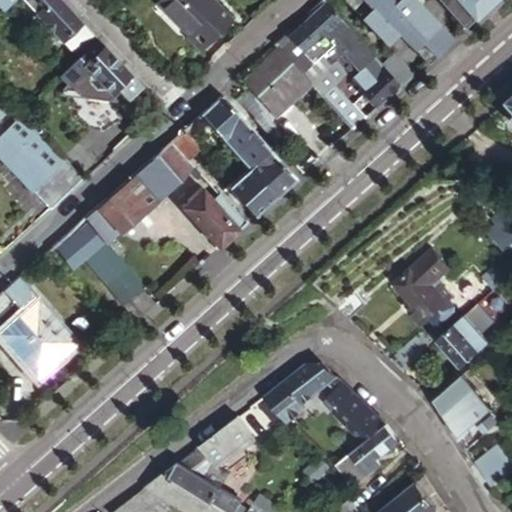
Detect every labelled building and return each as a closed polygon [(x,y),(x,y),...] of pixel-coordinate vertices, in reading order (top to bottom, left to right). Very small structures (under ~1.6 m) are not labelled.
[(11,0),(0,0),(0,6),(3,9),(11,0)] [(96,36),(62,0),(23,0),(76,56),(96,36)] [(189,30),(184,36),(198,49),(227,18),(207,0),(157,0),(157,1),(189,30)] [(325,0),(323,0),(296,25),(310,41),(330,63),(336,58),(325,45),(317,35),(339,15),(325,0)] [(449,11),(439,0),(432,0),(428,4),(441,18),(449,11)] [(439,0),(449,11),(464,26),(492,0),(439,0)] [(152,6),(184,36),(189,30),(157,1),(152,6)] [(455,34),(464,26),(449,11),(441,18),(455,34)] [(317,35),(325,45),(347,25),(339,15),(317,35)] [(279,45),(290,58),(310,80),(330,63),(310,41),(296,25),(290,31),(287,28),(274,40),(279,45)] [(113,53),(96,36),(76,56),(60,72),(77,89),(95,90),(102,85),(108,92),(130,72),(113,53)] [(290,58),(279,45),(243,76),(249,83),(276,113),(312,82),(310,80),(290,58)] [(394,51),(381,63),(400,84),(412,73),(394,51)] [(372,53),(342,80),(369,111),(400,84),(381,63),(372,53)] [(130,72),(108,92),(119,103),(140,83),(130,72)] [(235,97),(267,132),(276,144),(288,134),(278,122),(275,120),(276,113),(249,83),(246,86),(235,97)] [(221,92),(200,111),(248,165),(229,183),(256,212),(296,176),(221,92)] [(48,209),(81,179),(62,158),(38,131),(36,129),(25,120),(23,118),(21,120),(16,120),(14,118),(0,132),(0,157),(30,190),(48,209)] [(193,118),(188,122),(206,141),(210,137),(193,118)] [(184,126),(172,137),(191,158),(203,147),(184,126)] [(111,191),(82,217),(96,232),(106,243),(196,163),(191,158),(172,137),(111,191)] [(247,220),(210,180),(196,193),(205,204),(193,215),(219,244),(247,220)] [(511,242),(511,229),(496,213),(493,215),(497,220),(488,230),(506,248),(511,242)] [(82,217),(51,245),(64,261),(81,246),(96,232),(82,217)] [(96,232),(81,246),(128,299),(143,285),(106,243),(96,232)] [(453,293),(422,260),(406,276),(403,273),(395,281),(414,302),(410,306),(423,320),(453,293)] [(78,340),(38,296),(18,274),(4,288),(23,309),(0,330),(0,334),(38,376),(78,340)] [(336,306),(349,318),(365,303),(364,301),(353,290),(336,306)] [(503,313),(487,295),(479,302),(496,319),(503,313)] [(496,319),(479,302),(438,337),(464,363),(491,340),(482,331),(496,319)] [(421,330),(390,356),(402,368),(438,337),(432,331),(421,330)] [(347,382),(341,377),(332,374),(317,359),(300,365),(281,380),(264,394),(286,416),(303,402),(299,398),(320,382),(350,411),(342,418),(364,440),(387,421),(347,382)] [(468,366),(454,378),(433,397),(444,413),(480,381),(468,366)] [(433,397),(454,378),(445,367),(422,387),(433,397)] [(506,412),(480,381),(444,413),(466,446),(506,412)] [(232,418),(202,443),(209,453),(211,455),(235,438),(240,443),(247,437),(232,418)] [(387,421),(364,440),(334,463),(333,465),(336,469),(341,464),(356,482),(382,461),(378,455),(400,438),(387,421)] [(202,443),(165,472),(232,511),(257,511),(246,505),(240,501),(242,498),(199,472),(209,453),(202,443)] [(495,444),(476,458),(490,477),(509,463),(495,444)] [(117,509),(113,511),(156,511),(159,507),(169,511),(174,500),(192,511),(231,511),(232,511),(165,472),(117,509)] [(430,511),(443,502),(424,474),(378,511),(430,511)] [(246,505),(257,511),(274,511),(284,504),(269,490),(246,505)] [(348,497),(330,511),(356,511),(358,511),(348,497)]
